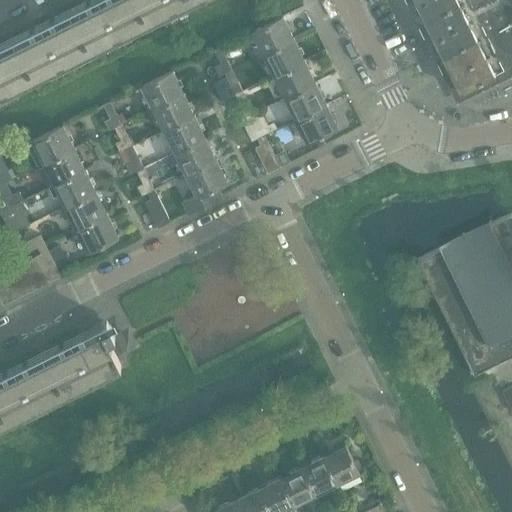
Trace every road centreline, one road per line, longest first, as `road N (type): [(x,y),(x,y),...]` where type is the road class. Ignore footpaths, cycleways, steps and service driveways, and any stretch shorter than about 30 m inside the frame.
road 1 (residential): [(0,336),(273,201)]
road 2 (residential): [(162,484),(364,381)]
road 3 (residential): [(364,381),(273,201)]
road 4 (residential): [(273,201),(409,132)]
road 5 (residential): [(409,132),(345,0)]
road 6 (residential): [(426,511),(364,381)]
